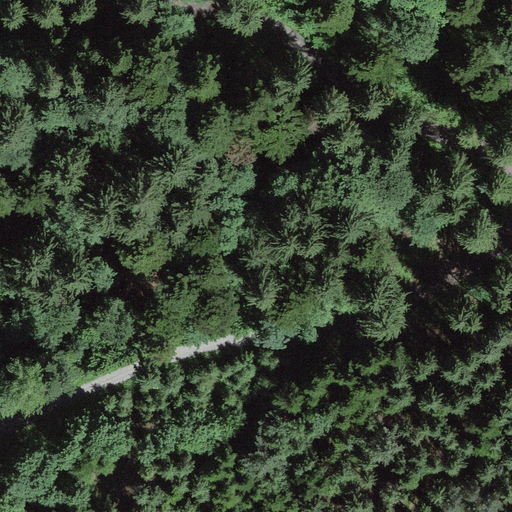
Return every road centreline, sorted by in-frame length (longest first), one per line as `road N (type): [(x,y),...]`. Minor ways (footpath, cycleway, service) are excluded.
road 1 (track): [(0,425),(200,347),(379,318),(511,231)]
road 2 (track): [(511,163),(382,110),(248,15),(170,5),(0,20)]
